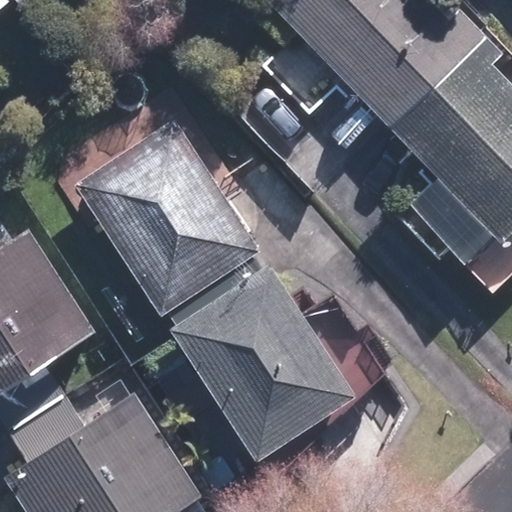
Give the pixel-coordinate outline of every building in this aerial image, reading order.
[(0,0),(0,9),(10,0),(0,0)] [(273,0),(272,1),(507,241),(511,236),(511,79),(495,62),(505,52),(454,0),(273,0)] [(178,119),(81,183),(167,314),(172,311),(181,325),(178,327),(266,457),(363,392),(275,262),(266,268),(257,255),(264,250),(178,119)] [(0,251),(0,409),(12,427),(68,390),(50,363),(100,330),(34,229),(0,251)] [(9,476),(33,511),(177,511),(207,492),(138,390),(84,425),(66,398),(13,433),(31,461),(9,476)]
